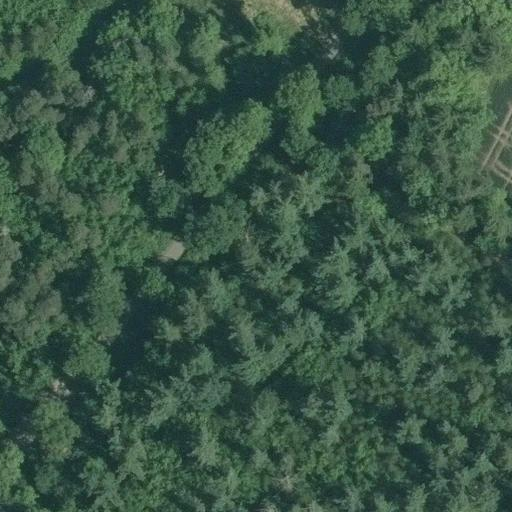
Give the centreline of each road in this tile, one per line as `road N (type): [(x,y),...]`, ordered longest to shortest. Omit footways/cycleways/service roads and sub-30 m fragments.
road 1 (unclassified): [(370,0),(224,192),(0,451)]
road 2 (track): [(173,0),(0,121)]
